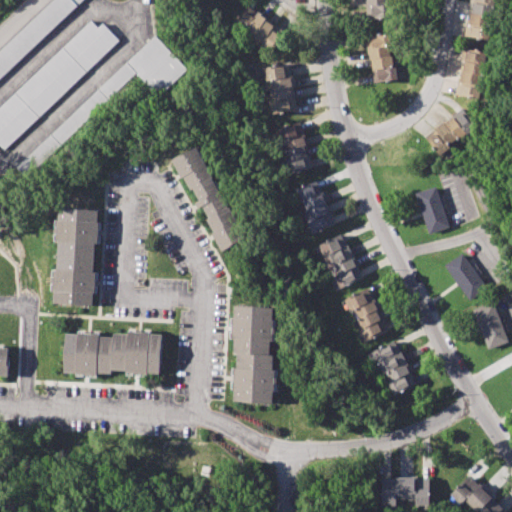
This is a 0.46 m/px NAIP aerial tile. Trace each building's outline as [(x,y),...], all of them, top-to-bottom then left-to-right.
[(54,0),(0,50),(0,78),(84,0),(54,0)] [(365,0),(365,19),(388,18),(387,0),(365,0)] [(488,40),(494,0),(471,0),(465,36),(488,40)] [(282,30),(246,7),(234,26),(270,49),(282,30)] [(0,106),(0,150),(1,152),(120,41),(102,22),(98,27),(92,21),(0,106)] [(373,83),(397,79),(396,67),(394,67),(389,33),(367,36),(373,83)] [(15,166),(25,177),(37,166),(40,165),(73,134),(94,115),(107,103),(134,94),(149,89),(156,98),(187,70),(156,35),(15,166)] [(486,51),(463,48),(457,95),(481,98),(486,51)] [(262,67),(268,113),(296,109),(289,64),(262,67)] [(425,136),(441,156),(477,128),(462,108),(425,136)] [(312,166),(299,122),(275,129),(288,173),(312,166)] [(175,157),(195,202),(197,201),(220,251),(243,241),(200,146),(175,157)] [(334,224),(317,181),(294,190),(311,233),(334,224)] [(436,186),(416,193),(429,233),(449,227),(436,186)] [(97,209),(57,209),(56,241),(56,304),(96,305),(97,209)] [(318,244),(335,289),(361,279),(344,234),(318,244)] [(463,253),(445,266),(470,300),(487,288),(463,253)] [(364,340),(386,331),(369,288),(346,297),(364,340)] [(493,301),(473,309),(488,349),(508,341),(493,301)] [(233,402),(274,403),(275,355),(270,355),(270,341),(273,341),(274,307),(233,306),(232,340),(234,340),(233,353),(235,353),(233,402)] [(163,334),(115,331),(114,336),(67,332),(64,370),(160,376),(163,334)] [(370,352),(388,395),(415,385),(397,341),(370,352)] [(9,347),(0,346),(0,373),(8,374),(9,347)] [(469,511),(500,511),(503,509),(470,475),(451,493),(469,511)] [(381,477),(381,506),(396,506),(396,499),(415,499),(415,505),(430,505),(430,478),(381,477)]
